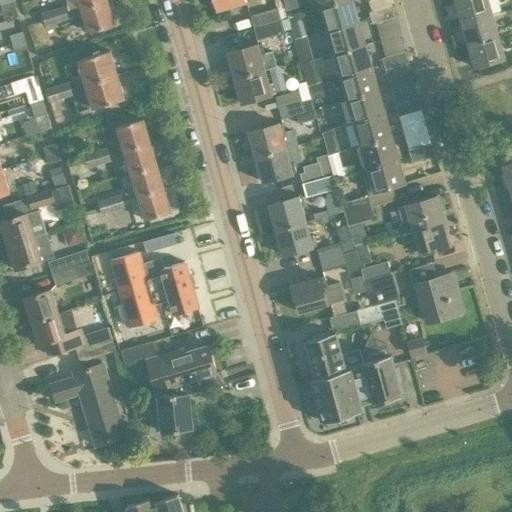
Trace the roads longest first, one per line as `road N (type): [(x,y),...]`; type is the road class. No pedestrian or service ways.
road 1 (residential): [(299,460),(166,0)]
road 2 (residential): [(511,352),(411,0)]
road 3 (residential): [(299,460),(33,486)]
road 4 (residential): [(299,460),(511,403)]
